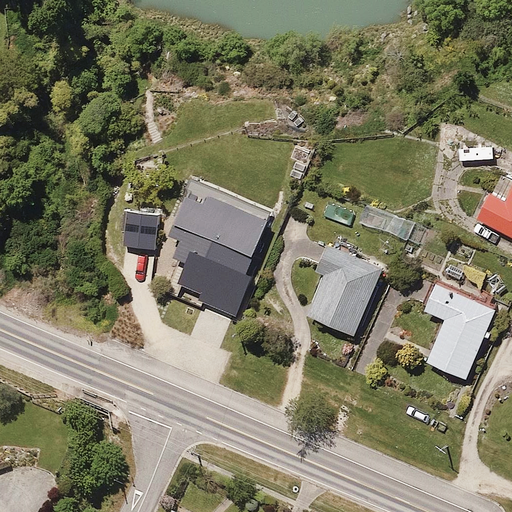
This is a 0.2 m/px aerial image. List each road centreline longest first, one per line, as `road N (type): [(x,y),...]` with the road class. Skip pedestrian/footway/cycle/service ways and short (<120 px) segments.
road 1 (primary): [(180,406),(431,511)]
road 2 (primary): [(0,328),(180,406)]
